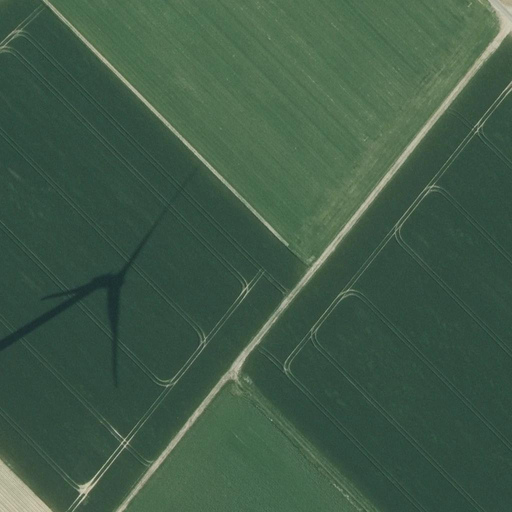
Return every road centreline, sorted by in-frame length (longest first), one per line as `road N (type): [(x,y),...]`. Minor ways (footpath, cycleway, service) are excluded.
road 1 (track): [(229,372),(511,20)]
road 2 (track): [(229,372),(367,511)]
road 3 (track): [(118,511),(229,372)]
